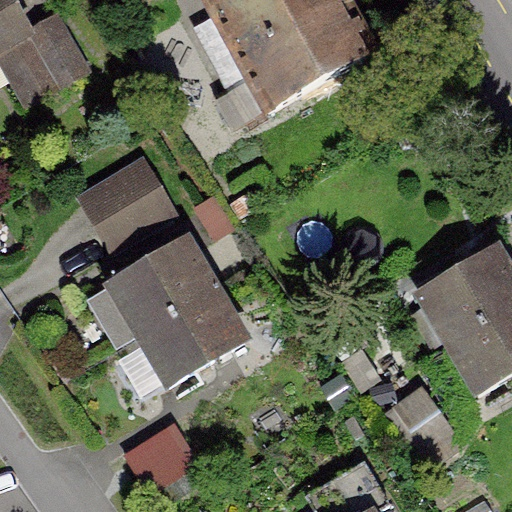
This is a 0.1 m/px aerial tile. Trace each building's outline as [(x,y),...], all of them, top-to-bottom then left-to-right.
[(8,0),(0,0),(0,62),(6,60),(40,118),(109,79),(66,5),(25,29),(8,0)] [(336,0),(195,0),(261,121),(370,62),(336,0)] [(191,240),(150,161),(78,199),(119,278),(191,240)] [(192,247),(109,295),(167,393),(249,344),(192,247)] [(511,272),(500,253),(421,300),(485,406),(511,389),(511,272)] [(134,453),(152,501),(206,482),(188,433),(134,453)]
